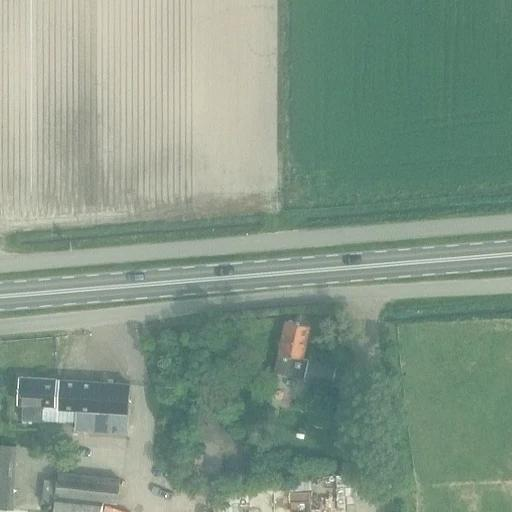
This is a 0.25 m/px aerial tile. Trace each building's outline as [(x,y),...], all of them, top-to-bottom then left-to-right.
[(292,357),(303,359),(311,328),(285,322),(278,354),(279,354),(276,368),(289,372),(292,357)] [(305,381),(332,387),(337,365),(309,360),(305,381)] [(44,405),(55,406),(56,381),(20,380),(19,404),(24,404),(24,421),(43,421),(44,405)] [(75,430),(127,433),(130,385),(60,381),(58,408),(76,409),(75,430)] [(329,419),(341,423),(349,396),(337,393),(329,419)] [(26,459),(43,460),(43,444),(26,444),(26,459)] [(0,509),(9,510),(12,446),(0,445),(0,509)] [(180,477),(196,480),(201,455),(184,451),(180,477)] [(98,511),(100,501),(118,503),(121,480),(58,474),(58,482),(42,480),(39,504),(50,505),(48,511),(98,511)] [(147,488),(171,495),(175,483),(151,475),(147,488)] [(211,504),(211,511),(222,511),(222,503),(211,504)]
